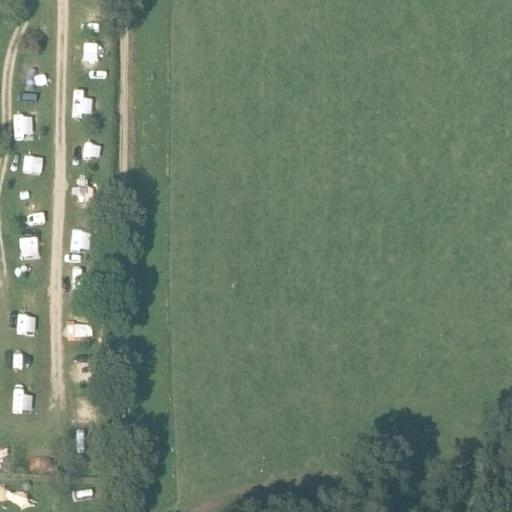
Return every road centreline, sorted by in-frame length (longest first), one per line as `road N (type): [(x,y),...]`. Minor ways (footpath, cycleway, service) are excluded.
road 1 (track): [(124,0),(120,311),(130,511)]
road 2 (track): [(312,511),(511,453)]
